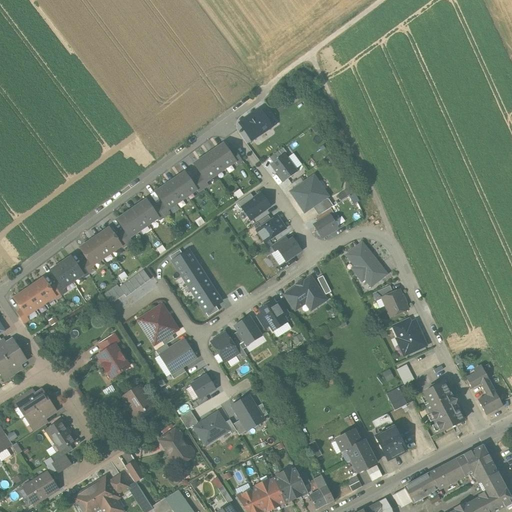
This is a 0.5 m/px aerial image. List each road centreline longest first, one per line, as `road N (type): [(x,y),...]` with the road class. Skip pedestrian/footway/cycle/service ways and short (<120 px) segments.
road 1 (residential): [(485,436),(391,239),(372,231),(321,252)]
road 2 (residential): [(222,123),(0,287)]
road 3 (track): [(310,54),(391,239)]
road 4 (residential): [(321,252),(222,123)]
road 5 (residential): [(485,436),(342,511)]
road 6 (residential): [(321,252),(195,339)]
road 7 (residential): [(45,372),(106,458),(66,482)]
road 8 (track): [(382,0),(265,89)]
